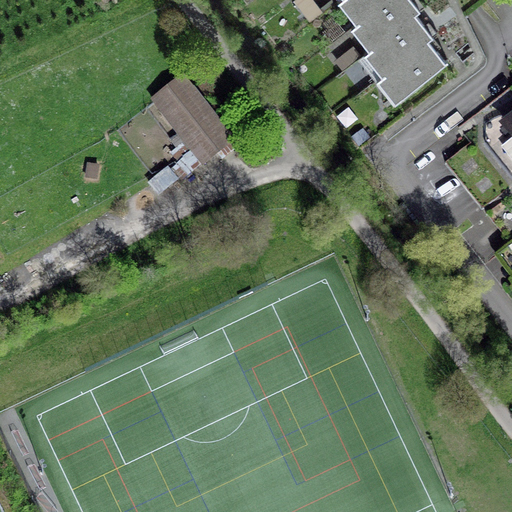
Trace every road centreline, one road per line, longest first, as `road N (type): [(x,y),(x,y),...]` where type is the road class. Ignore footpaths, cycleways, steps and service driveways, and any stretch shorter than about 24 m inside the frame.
road 1 (unclassified): [(182,0),(511,420)]
road 2 (residential): [(477,7),(496,45),(495,65),(403,147),(399,161),(511,316)]
road 3 (track): [(307,157),(0,298)]
